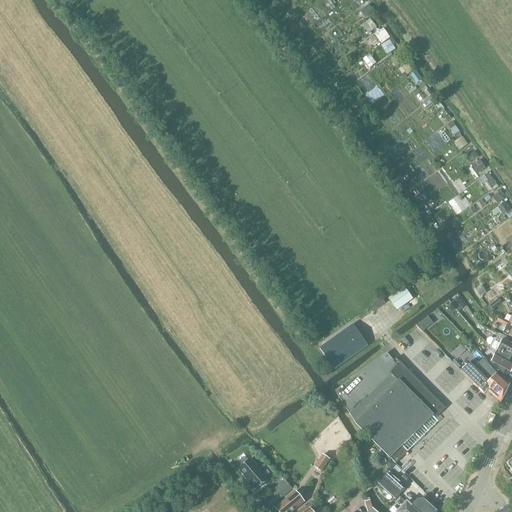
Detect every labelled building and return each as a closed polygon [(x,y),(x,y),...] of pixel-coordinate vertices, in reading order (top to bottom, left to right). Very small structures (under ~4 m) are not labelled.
[(384,27),(375,33),(382,44),(391,38),(384,27)] [(387,54),(396,49),(390,40),(381,45),(387,54)] [(364,59),(370,67),(376,62),(370,55),(364,59)] [(456,121),(449,123),(453,139),(460,138),(456,121)] [(461,148),(468,144),(463,136),(456,140),(461,148)] [(477,174),(486,167),(481,159),(472,165),(477,174)] [(481,178),(491,191),(499,185),(489,172),(481,178)] [(507,219),(511,215),(511,208),(507,201),(499,206),(507,219)] [(482,286),(476,291),(480,297),(486,292),(482,286)] [(388,299),(396,311),(413,299),(404,288),(388,299)] [(457,297),(451,302),(456,308),(462,303),(457,297)] [(382,316),(385,320),(395,315),(392,310),(382,316)] [(422,321),(416,326),(417,327),(422,332),(427,328),(422,321)] [(502,324),(506,326),(502,334),(511,338),(511,326),(510,326),(511,323),(508,322),(506,321),(505,323),(503,322),(502,324)] [(319,349),(334,370),(367,346),(352,325),(319,349)] [(497,351),(511,358),(511,344),(508,342),(509,339),(498,334),(495,339),(502,343),(497,351)] [(501,403),(503,400),(510,385),(503,379),(496,373),(488,363),(484,358),(481,360),(472,351),(469,355),(478,363),(476,365),(472,361),(461,372),(483,394),(487,391),(501,403)] [(492,360),(488,363),(496,373),(503,379),(507,371),(511,373),(511,370),(511,358),(497,351),(492,360)] [(395,464),(407,452),(404,449),(417,436),(415,434),(433,416),(435,419),(441,412),(444,410),(445,408),(396,358),(393,361),(387,353),(335,391),(356,424),(390,459),(390,458),(395,464)] [(314,467),(321,472),(329,459),(323,455),(314,467)] [(238,470),(239,470),(256,489),(255,490),(256,490),(268,480),(267,479),(267,480),(250,460),(250,459),(238,470)] [(378,483),(395,500),(405,489),(387,473),(378,483)] [(281,486),(288,494),(292,490),(286,482),(281,486)] [(275,508),(277,511),(292,511),(304,502),(295,491),(275,508)] [(406,502),(396,511),(436,511),(426,502),(425,503),(423,500),(418,501),(412,507),(406,502)]
